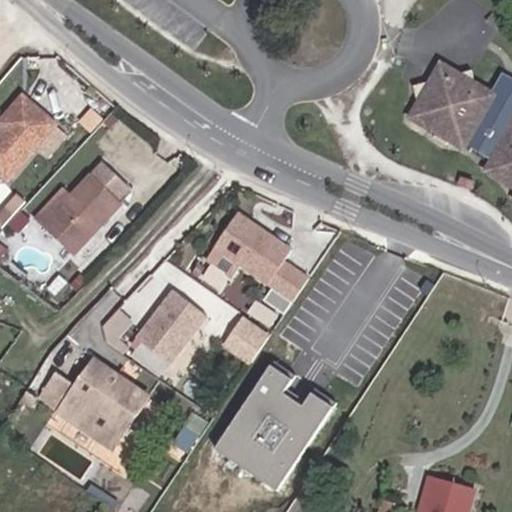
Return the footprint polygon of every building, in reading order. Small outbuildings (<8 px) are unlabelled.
[(511,88),(503,88),(493,91),(476,80),(472,69),(459,72),(441,61),(430,82),(417,86),(421,100),(413,115),(439,132),(436,136),(446,142),(449,137),(470,149),(475,143),(495,155),(489,167),(511,181),(511,88)] [(0,142),(3,145),(0,149),(0,188),(10,196),(34,159),(50,135),(15,113),(0,137),(0,142)] [(62,143),(50,135),(34,159),(46,167),(62,143)] [(98,179),(68,213),(41,244),(70,268),(116,217),(113,211),(122,201),(98,179)] [(34,238),(41,244),(68,213),(61,205),(34,238)] [(240,211),(206,259),(231,276),(239,265),(268,286),(286,260),(294,248),(240,211)] [(310,276),(286,260),(268,286),(292,302),(310,276)] [(208,317),(172,290),(137,337),(172,364),(208,317)] [(270,334),(242,316),(222,347),(249,365),(270,334)] [(292,378),(270,363),(213,448),(276,491),(333,407),(312,392),(303,406),(282,393),(292,378)] [(63,433),(115,466),(150,413),(96,381),(85,399),(63,433)] [(63,433),(85,399),(63,385),(41,417),(63,433)] [(431,511),(472,511),(477,497),(438,486),(431,511)] [(24,511),(45,511),(46,511),(27,498),(21,510),(24,511)]
